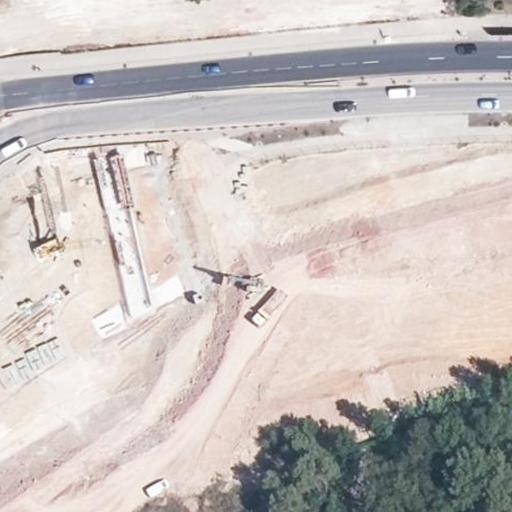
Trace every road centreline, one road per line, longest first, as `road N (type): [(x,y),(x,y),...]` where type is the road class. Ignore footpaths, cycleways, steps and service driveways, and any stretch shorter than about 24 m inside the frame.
road 1 (primary): [(0,333),(64,290),(312,172),(442,131),(511,120)]
road 2 (primary): [(254,143),(0,284)]
road 3 (primary): [(511,69),(449,78),(254,143)]
road 4 (secondary): [(254,143),(98,178),(0,185)]
